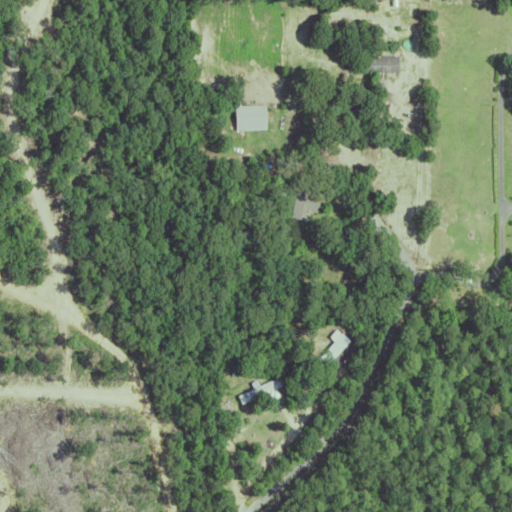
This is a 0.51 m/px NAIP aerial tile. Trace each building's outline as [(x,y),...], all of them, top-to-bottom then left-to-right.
[(396,74),(396,56),(364,55),(363,73),(396,74)] [(262,104),(263,128),(232,129),(231,104),(231,98),(252,97),(252,104),(262,104)] [(301,135),(301,122),(313,122),(313,136),(301,135)] [(317,197),(315,210),(308,209),(307,220),(288,217),(291,196),(285,195),(286,185),(294,186),(294,183),(311,185),(309,196),(317,197)] [(320,368),(322,328),(331,328),(330,335),(336,336),(335,343),(330,343),(329,369),(320,368)] [(240,404),(235,395),(251,388),(248,381),(260,376),(263,382),(277,376),(281,385),(240,404)]
